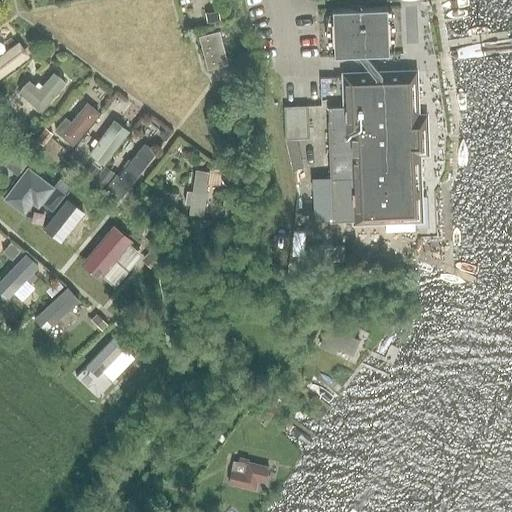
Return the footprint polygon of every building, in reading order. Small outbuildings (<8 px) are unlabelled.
[(415,73),(382,75),(365,54),(388,53),(386,8),(374,8),(373,0),(363,0),(364,8),(333,9),(335,55),(356,54),(375,75),(368,75),(368,76),(347,77),(347,76),(337,76),(337,78),(349,78),(350,100),(350,106),(330,107),(334,221),(356,220),(356,221),(420,218),(418,154),(423,154),(422,151),(426,145),(425,137),(422,132),(421,116),(417,116),(415,73)] [(209,21),(219,20),(217,10),(207,12),(209,21)] [(208,69),(228,64),(219,31),(199,36),(208,69)] [(0,74),(24,56),(10,38),(0,46),(0,74)] [(45,99),(62,86),(51,71),(33,84),(45,99)] [(81,100),(60,126),(72,136),(93,110),(81,100)] [(285,139),(310,138),(308,106),(284,107),(285,139)] [(81,158),(89,146),(82,141),(73,153),(81,158)] [(5,151),(0,157),(0,161),(4,165),(11,155),(5,151)] [(26,202),(31,207),(49,187),(24,165),(0,191),(0,200),(16,214),(26,202)] [(114,173),(105,166),(93,181),(102,188),(114,173)] [(52,209),(64,193),(55,186),(42,202),(52,209)] [(194,219),(203,232),(204,234),(212,231),(212,221),(194,219)] [(228,221),(215,220),(214,228),(214,230),(227,231),(227,222),(228,221)] [(74,263),(90,277),(120,240),(113,234),(104,244),(95,237),(74,263)] [(13,244),(6,252),(14,258),(21,250),(13,244)] [(144,250),(137,259),(147,267),(153,259),(158,252),(148,245),(144,250)] [(301,288),(303,276),(287,274),(286,286),(301,288)] [(56,292),(64,285),(57,278),(50,285),(56,292)] [(107,324),(97,314),(92,320),(102,329),(107,324)] [(351,352),(357,339),(344,334),(346,330),(334,325),(333,329),(330,327),(324,342),(327,343),(325,346),(337,351),(338,347),(351,352)] [(99,400),(138,359),(111,333),(71,374),(99,400)] [(268,418),(277,404),(263,395),(254,409),(268,418)] [(265,481),(268,467),(247,462),(247,461),(240,459),(239,463),(247,465),(245,474),(232,471),(229,483),(255,489),(257,480),(265,481)]
